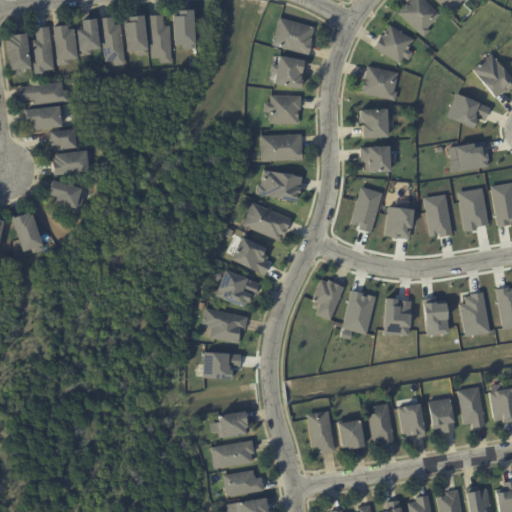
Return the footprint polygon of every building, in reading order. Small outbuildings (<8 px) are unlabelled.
[(424,0),(440,14),(427,28),(430,30),(424,37),(398,13),(400,11),(400,10),(406,3),(408,5),(409,4),(408,2),(410,0),(424,0)] [(463,0),(450,13),(437,0),(463,0)] [(180,10),(192,9),(193,49),(182,50),(182,44),(173,45),(172,15),(173,15),(173,13),(177,13),(177,10),(180,10)] [(130,16),(142,15),(147,54),(136,56),(135,50),(126,52),(122,22),(124,21),(124,20),(128,19),(128,16),(130,16)] [(162,15),(163,26),(169,26),(170,63),(160,63),(159,58),(150,59),(148,15),(162,15)] [(114,24),(118,23),(123,63),(112,65),(111,60),(103,61),(97,18),(111,16),(112,24),(114,24)] [(83,20),(94,18),(98,48),(89,49),(90,54),(79,56),(78,51),(75,29),(81,29),(80,20),(83,20)] [(313,28),(310,38),(311,38),(310,43),(311,43),(307,56),(271,45),(279,18),(313,28)] [(51,26),(66,24),(66,27),(71,26),(72,29),(76,58),(67,59),(68,64),(56,66),(56,60),(55,60),(51,26)] [(374,47),(380,37),(382,38),(389,25),(413,40),(407,49),(413,53),(408,61),(403,57),(399,64),(373,48),(374,47)] [(53,69),(44,70),(45,75),(34,76),(30,41),(36,40),(35,28),(48,27),(53,69)] [(27,52),(29,68),(20,69),(20,74),(10,75),(9,70),(5,38),(8,38),(7,36),(10,35),(25,33),(27,52)] [(511,88),(508,91),(505,94),(503,91),(495,99),(472,70),(490,55),(511,80),(511,88)] [(303,60),(300,73),(299,72),(298,75),(301,75),(300,76),(302,77),(300,88),(273,83),(275,74),(269,73),(271,64),(277,65),(278,56),(303,60)] [(363,82),(363,81),(366,81),(366,79),(364,79),(367,66),(397,73),(393,91),(397,92),(395,101),(361,93),(362,90),(361,90),(363,82)] [(33,105),(32,100),(20,102),(18,87),(61,82),(62,91),(66,91),(68,102),(33,106),(33,105)] [(445,116),(455,93),(488,107),(484,119),(475,115),(471,127),(445,116)] [(300,96),(300,110),(298,110),(297,124),(269,124),(269,113),(263,112),(264,103),(269,103),(269,95),(300,96)] [(63,117),(59,118),(60,126),(31,130),(31,129),(28,129),(28,124),(26,125),(24,110),(58,106),(63,106),(64,117),(63,117)] [(363,138),(362,125),(364,125),(364,122),(362,122),(361,119),(360,119),(359,110),(386,109),(387,120),(393,119),(393,128),(387,128),(388,137),(363,138)] [(59,148),(59,147),(56,145),(49,146),(48,141),(50,141),(49,132),(76,129),(77,136),(79,136),(80,143),(75,144),(75,148),(59,150),(59,148)] [(301,137),(302,160),(261,161),(260,136),(301,135),(301,137)] [(453,146),(471,143),(482,141),(484,152),(485,152),(486,160),(485,160),(486,166),(457,171),(453,146)] [(365,164),(365,162),(360,162),(360,148),(368,148),(368,147),(389,146),(389,155),(395,155),(395,164),(389,164),(390,172),(365,173),(365,164)] [(52,175),(50,161),(51,161),(51,158),(53,157),(53,154),(84,150),(85,151),(90,151),(91,161),(86,161),(87,171),(52,175)] [(299,178),(297,187),(298,188),(297,192),(295,192),(293,201),(254,193),(256,184),(259,185),(262,170),(299,177),(299,178)] [(80,189),(77,198),(82,199),(79,210),(54,203),(56,197),(47,194),(51,180),(80,189)] [(488,185),(511,182),(511,188),(511,220),(509,221),(508,220),(507,220),(508,224),(495,226),(488,185)] [(359,186),(380,192),(368,232),(357,229),(358,225),(357,224),(356,226),(348,224),(359,186)] [(456,192),(481,188),(487,224),(474,226),(474,230),(462,232),(456,192)] [(450,235),(444,193),(422,197),(428,236),(436,234),(436,232),(437,232),(438,237),(450,235)] [(290,219),(283,236),(280,235),(278,241),(242,226),(252,203),(290,219)] [(386,206),(411,209),(407,239),(396,238),(388,237),(388,236),(382,235),(386,206)] [(21,252),(10,219),(24,214),(24,215),(27,214),(28,216),(30,215),(42,250),(32,253),(30,249),(21,252)] [(227,229),(233,232),(230,238),(224,236),(227,229)] [(263,259),(262,260),(269,264),(264,276),(230,260),(241,237),(264,248),(261,255),(264,256),(263,259)] [(244,278),(244,279),(256,283),(252,296),(248,294),(245,302),(243,301),(242,304),(240,305),(240,306),(213,296),(215,289),(222,270),(244,278)] [(329,281),(333,283),(333,284),(344,288),(330,321),(315,315),(319,305),(312,302),(321,280),(327,283),(328,281),(329,281)] [(511,326),(500,329),(493,288),(506,286),(507,289),(511,287),(511,326)] [(364,334),(339,328),(349,290),(374,296),(364,334)] [(488,333),(481,292),(468,294),(468,295),(462,296),(463,303),(457,304),(463,337),(488,333)] [(382,334),(407,335),(409,301),(395,300),(395,299),(384,298),(382,334)] [(420,303),(433,301),(434,303),(442,302),(447,334),(424,337),(420,303)] [(247,320),(244,331),(240,330),(239,333),(241,335),(240,339),(238,340),(237,344),(209,339),(211,329),(206,328),(207,326),(202,324),(205,309),(247,318),(247,320)] [(341,329),(350,332),(348,339),(339,337),(341,329)] [(201,352),(239,354),(239,368),(228,367),(228,380),(200,378),(201,352)] [(484,427),(473,429),(472,424),(463,426),(457,391),(478,387),(485,426),(484,427)] [(511,422),(503,424),(503,421),(495,422),(494,419),(493,420),(489,393),(510,389),(511,400),(511,422)] [(453,432),(442,434),(440,428),(432,430),(428,403),(449,399),(455,432),(453,432)] [(392,442),(381,444),(381,441),(379,441),(379,442),(372,443),(367,416),(374,414),(373,407),(387,404),(394,442),(392,442)] [(423,437),(412,439),(411,436),(406,437),(406,436),(406,434),(402,435),(397,409),(419,404),(425,437),(423,437)] [(333,452),(321,454),(321,450),(318,450),(317,448),(311,449),(306,416),(327,412),(334,452),(333,452)] [(244,414),(246,429),(244,429),(245,436),(221,439),(220,439),(218,439),(216,423),(218,423),(217,417),(243,413),(244,414)] [(362,448),(348,450),(348,448),(341,449),(337,425),(360,421),(364,448),(362,448)] [(251,443),(253,454),(250,455),(251,463),(214,470),(210,448),(251,441),(251,443)] [(254,478),(255,480),(261,479),(263,491),(226,498),(222,476),(253,471),(253,477),(254,476),(254,478)] [(511,511),(497,511),(494,491),(502,489),(501,483),(511,481),(511,511)] [(480,491),(487,490),(490,511),(468,511),(465,490),(477,488),(478,491),(480,491)] [(442,496),(444,496),(443,492),(455,490),(459,511),(437,511),(435,497),(442,496)] [(406,511),(405,501),(413,500),(413,496),(425,493),(428,511),(406,511)] [(263,498),(265,511),(225,511),(224,504),(263,497),(263,498)] [(386,511),(385,503),(398,501),(399,511),(386,511)]
